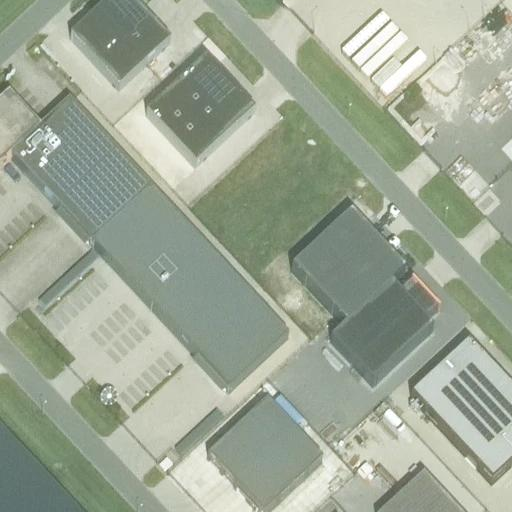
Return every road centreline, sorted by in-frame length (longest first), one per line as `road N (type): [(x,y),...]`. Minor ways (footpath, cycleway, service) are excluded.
road 1 (unclassified): [(156,511),(0,343),(0,57),(61,0)]
road 2 (unclassified): [(216,0),(511,314)]
